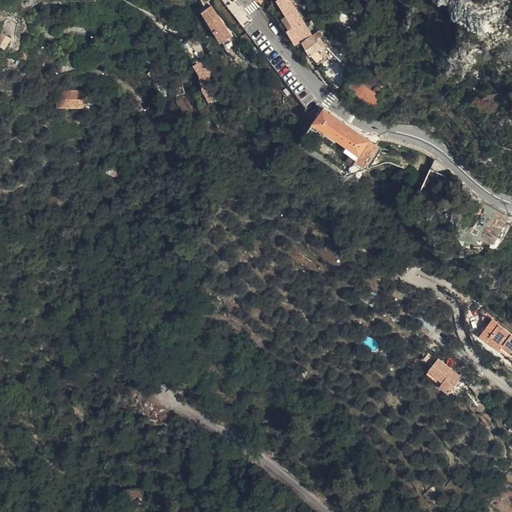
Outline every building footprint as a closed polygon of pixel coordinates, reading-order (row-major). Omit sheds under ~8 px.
[(264,14),(269,9),(274,0),(254,0),(253,2),(264,14)] [(290,4),(281,10),(306,50),(317,44),(314,39),(317,38),(314,34),(311,35),(290,4)] [(273,13),(269,9),(264,14),(267,17),(273,13)] [(212,10),(204,16),(218,41),(223,49),(234,43),(230,36),(219,23),(221,21),(212,10)] [(0,40),(0,50),(6,54),(12,42),(2,37),(0,40)] [(320,42),(317,44),(306,50),(320,72),(327,67),(330,65),(328,60),(325,56),(326,55),(322,48),(323,48),(320,42)] [(201,47),(198,46),(195,48),(201,57),(205,54),(205,51),(201,47)] [(127,64),(115,61),(114,66),(126,69),(127,64)] [(205,66),(195,70),(201,81),(203,94),(203,95),(210,94),(210,92),(211,92),(209,80),(208,80),(205,66)] [(161,86),(164,83),(164,82),(157,70),(157,69),(148,78),(156,86),(157,87),(159,87),(160,87),(161,86)] [(384,106),(355,86),(348,95),(378,116),(384,106)] [(83,110),(83,106),(84,94),(57,93),(57,109),(83,110)] [(211,105),(202,94),(201,95),(197,99),(202,108),(211,105)] [(366,170),(366,169),(380,150),(327,113),(319,125),(317,127),(330,137),(362,158),(358,164),(366,170)] [(317,127),(313,133),(310,137),(318,141),(321,137),(328,141),(330,137),(317,127)] [(370,171),(383,152),(380,150),(366,169),(370,171)] [(426,189),(423,196),(433,203),(446,177),(434,173),(429,182),(426,189)] [(466,236),(496,248),(510,223),(493,214),(488,224),(485,224),(482,224),(479,225),(476,226),(473,228),(471,230),(469,232),(467,235),(466,236)] [(511,338),(501,332),(491,349),(511,362),(511,361),(511,338)] [(443,373),(434,384),(448,396),(445,400),(454,408),(466,393),(443,373)] [(124,497),(125,510),(142,510),(143,497),(124,497)]
